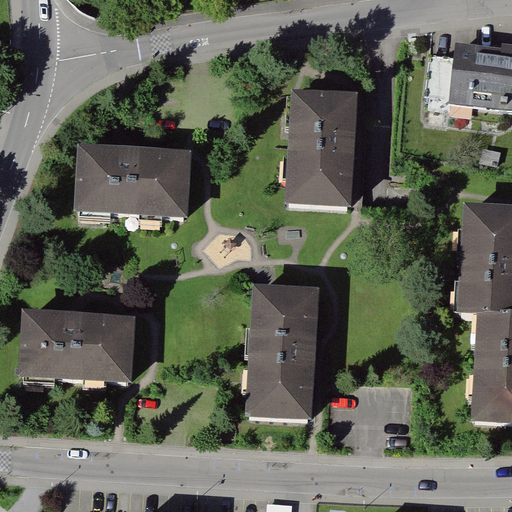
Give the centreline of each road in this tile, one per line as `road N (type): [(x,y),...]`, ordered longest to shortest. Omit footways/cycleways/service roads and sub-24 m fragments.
road 1 (residential): [(0,460),(311,480),(511,483)]
road 2 (residential): [(441,8),(39,63)]
road 3 (tertiary): [(0,200),(39,63)]
